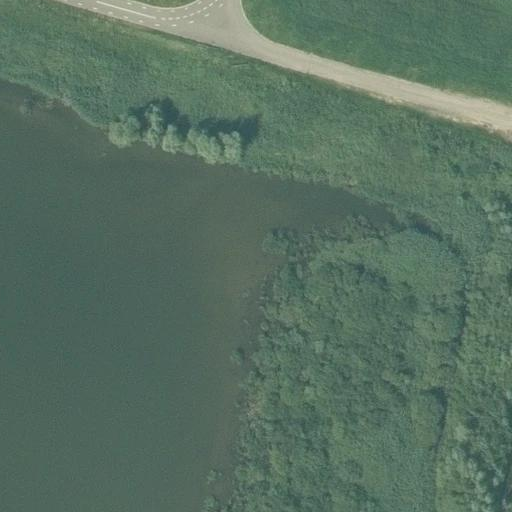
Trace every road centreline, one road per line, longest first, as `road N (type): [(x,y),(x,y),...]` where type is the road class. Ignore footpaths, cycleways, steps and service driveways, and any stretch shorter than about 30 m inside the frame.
road 1 (track): [(305,67),(511,121)]
road 2 (unclassified): [(200,13),(245,50),(305,67)]
road 3 (unclassified): [(84,0),(148,20),(200,13)]
